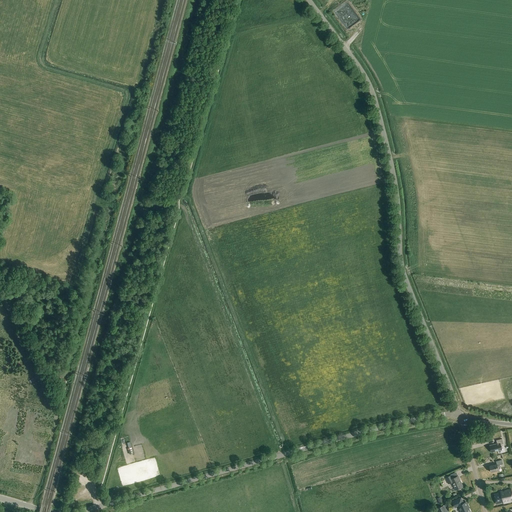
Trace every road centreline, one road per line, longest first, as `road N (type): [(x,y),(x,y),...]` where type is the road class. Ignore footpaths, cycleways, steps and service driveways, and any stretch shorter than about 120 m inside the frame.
road 1 (unclassified): [(458,414),(405,280),(395,183),(374,95),(308,0)]
road 2 (track): [(57,0),(43,66),(121,90),(126,99),(75,280),(2,298)]
road 3 (tertiary): [(78,511),(362,431),(458,414)]
road 4 (track): [(30,507),(60,408),(0,293)]
